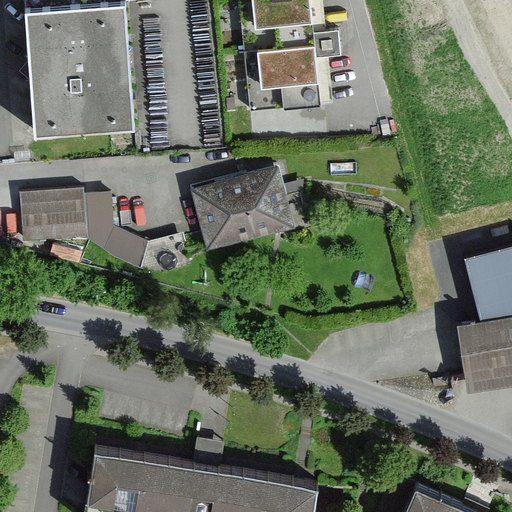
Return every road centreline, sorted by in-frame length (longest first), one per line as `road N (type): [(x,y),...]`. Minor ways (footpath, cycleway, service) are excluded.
road 1 (residential): [(0,307),(244,359),(511,456)]
road 2 (residential): [(0,175),(223,159)]
